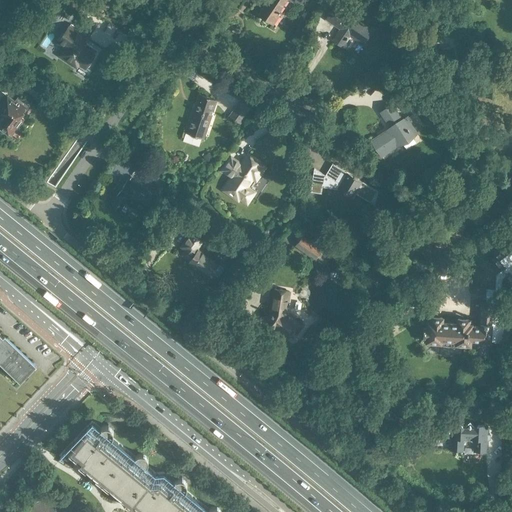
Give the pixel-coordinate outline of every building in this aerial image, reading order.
[(73,0),(66,0),(63,5),(78,14),(83,7),(73,0)] [(98,6),(99,7),(102,0),(76,0),(95,12),(98,6)] [(269,0),(268,1),(267,1),(258,14),(272,24),(280,12),(278,10),(285,0),(269,0)] [(342,25),(340,29),(332,40),(341,46),(349,35),(363,44),(372,30),(334,5),(325,19),(335,25),(337,22),(342,25)] [(94,25),(84,18),(77,28),(70,23),(58,42),(65,47),(60,54),(76,65),(81,57),(88,63),(97,50),(82,40),(85,34),(87,35),(94,25)] [(440,20),(431,26),(435,31),(443,26),(440,20)] [(456,60),(431,66),(432,72),(437,71),(439,80),(460,75),(456,60)] [(243,88),(239,94),(246,99),(250,93),(243,88)] [(187,125),(185,131),(203,137),(205,131),(215,99),(199,94),(196,105),(197,105),(195,109),(195,108),(194,110),(192,109),(187,125)] [(0,111),(0,129),(3,131),(5,131),(6,132),(6,131),(10,134),(11,134),(11,135),(23,119),(20,116),(28,105),(21,100),(18,105),(6,96),(1,104),(4,106),(0,111)] [(411,114),(402,120),(391,105),(380,112),(391,127),(372,139),(376,146),(375,146),(381,156),(401,143),(402,144),(413,137),(412,135),(421,129),(411,114)] [(248,114),(236,106),(229,116),(241,124),(248,114)] [(210,154),(204,158),(207,163),(213,159),(210,154)] [(252,176),(252,177),(257,176),(263,168),(256,163),(256,161),(252,158),(249,159),(247,157),(241,166),(231,159),(223,170),(233,176),(226,188),(227,189),(227,190),(228,191),(228,192),(229,192),(229,193),(230,194),(231,195),(233,195),(234,196),(236,196),(237,196),(246,202),(251,195),(250,191),(244,187),(252,176)] [(138,162),(134,169),(146,178),(151,171),(138,162)] [(350,196),(352,192),(373,205),(377,191),(361,182),(361,183),(358,182),(358,181),(357,180),(357,179),(356,179),(356,178),(355,177),(353,176),(352,176),(351,176),(349,175),(348,176),(345,174),(346,172),(331,163),(324,176),(321,176),(321,173),(313,168),(310,192),(320,193),(322,186),(336,188),(350,196)] [(127,180),(110,204),(119,210),(125,201),(142,212),(153,195),(138,184),(137,186),(127,180)] [(173,191),(167,198),(172,202),(177,194),(173,191)] [(212,274),(218,279),(227,267),(215,258),(212,261),(197,250),(198,249),(197,248),(202,242),(190,233),(181,246),(186,250),(182,256),(189,261),(188,261),(194,265),(195,263),(211,275),(212,274)] [(423,328),(422,337),(426,337),(426,342),(440,343),(441,343),(441,344),(442,344),(442,345),(442,346),(453,346),(453,345),(453,344),(454,344),(455,344),(470,345),(470,341),(490,342),(490,341),(502,342),(503,320),(499,320),(500,310),(497,309),(498,295),(501,295),(502,279),(507,275),(511,280),(511,242),(493,259),(502,269),(495,275),(494,289),(486,288),(485,303),(480,302),(479,315),(478,326),(471,325),(471,320),(468,320),(468,319),(457,319),(457,323),(451,323),(451,324),(447,324),(447,323),(442,322),(442,318),(431,317),(431,318),(427,317),(427,328),(423,328)] [(265,320),(276,328),(277,326),(288,335),(291,332),(292,332),(293,331),(292,331),(295,327),(298,329),(301,325),(302,324),(302,323),(302,322),(302,321),(302,320),(301,319),(301,318),(300,318),(299,317),(298,317),(297,317),(296,317),(295,317),(294,317),(294,318),(293,318),(293,319),(285,313),(289,291),(274,289),(271,305),(269,306),(268,313),(270,314),(265,320)] [(3,338),(0,335),(0,363),(20,383),(36,366),(5,336),(3,338)] [(478,424),(475,427),(472,424),(467,424),(463,427),(460,423),(452,423),(451,437),(450,437),(450,444),(451,444),(450,450),(462,451),(463,442),(466,439),(471,439),(474,443),(473,451),(485,452),(487,425),(478,424)] [(90,428),(71,451),(83,461),(81,463),(134,507),(139,507),(144,511),(148,511),(149,511),(197,511),(162,483),(153,483),(95,436),(97,433),(90,428)] [(47,498),(50,511),(56,510),(55,499),(55,497),(52,498),(47,498)] [(43,511),(46,511),(50,511),(47,498),(45,499),(40,500),(43,511)] [(64,511),(68,502),(62,500),(62,501),(55,499),(56,510),(56,511),(58,511),(57,511),(64,511)] [(43,511),(40,500),(37,501),(32,503),(36,511),(43,511)] [(68,502),(64,511),(71,511),(74,504),(68,502)] [(36,511),(32,503),(26,505),(29,511),(36,511)]
